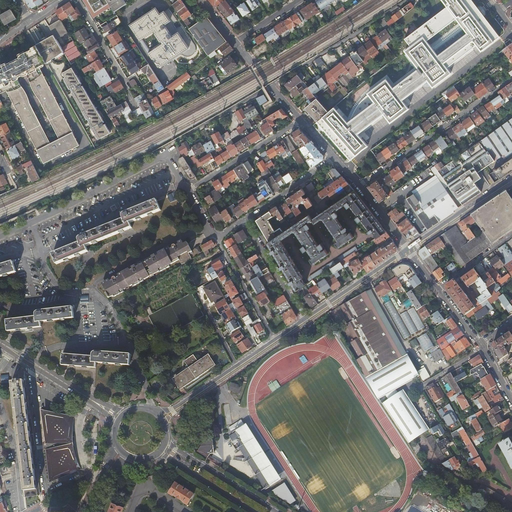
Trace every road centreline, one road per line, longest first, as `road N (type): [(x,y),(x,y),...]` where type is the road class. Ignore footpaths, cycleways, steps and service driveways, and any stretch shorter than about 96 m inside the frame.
road 1 (residential): [(150,408),(113,312),(93,292),(53,282),(41,251)]
road 2 (residential): [(511,79),(358,186)]
road 3 (residential): [(181,183),(166,153),(31,222)]
road 4 (residential): [(181,183),(41,251)]
road 5 (residential): [(301,121),(186,190)]
road 6 (secondary): [(278,511),(166,441)]
road 7 (tertiary): [(511,178),(407,248)]
road 8 (residential): [(407,248),(305,319)]
